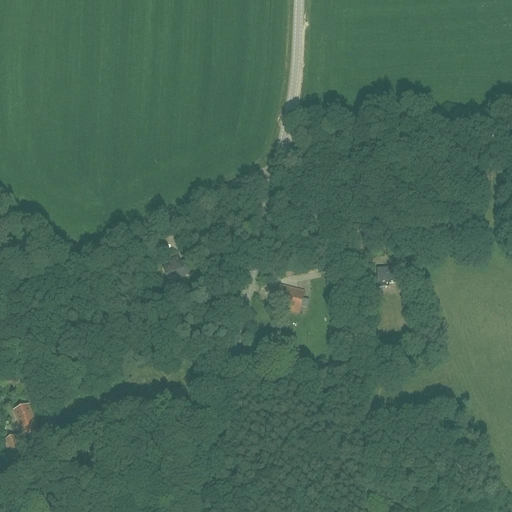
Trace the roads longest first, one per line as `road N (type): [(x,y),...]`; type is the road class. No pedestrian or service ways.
road 1 (track): [(294,155),(372,427),(371,511)]
road 2 (tertiary): [(195,511),(278,161)]
road 3 (unclassified): [(0,307),(278,161)]
road 4 (track): [(511,125),(381,128),(294,155)]
road 5 (tertiary): [(278,161),(293,93),(297,0)]
